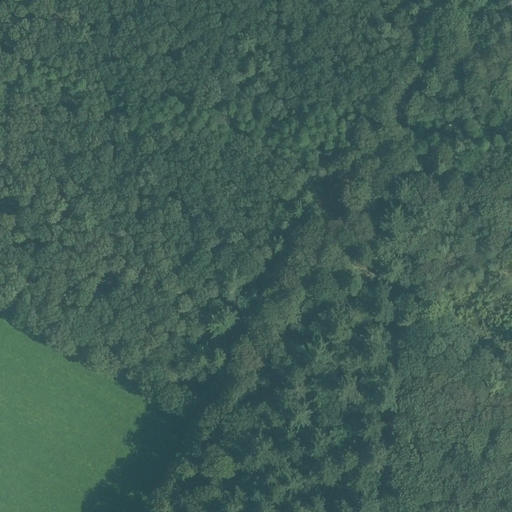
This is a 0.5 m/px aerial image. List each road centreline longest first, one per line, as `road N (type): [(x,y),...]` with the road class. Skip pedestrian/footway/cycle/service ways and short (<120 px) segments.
road 1 (tertiary): [(180,511),(463,0)]
road 2 (track): [(0,297),(227,428)]
